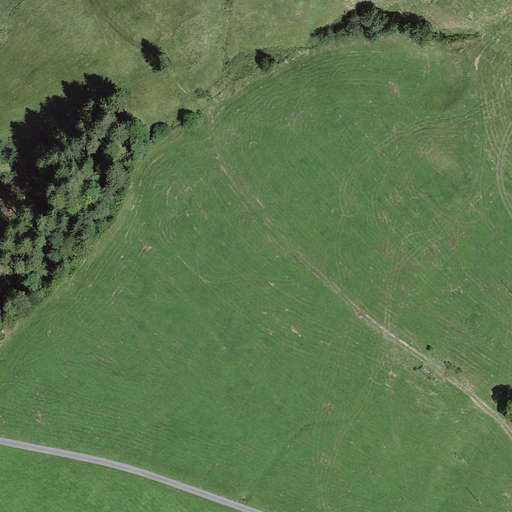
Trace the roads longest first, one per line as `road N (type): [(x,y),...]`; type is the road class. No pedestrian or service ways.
road 1 (track): [(0,441),(101,462),(255,511)]
road 2 (track): [(413,351),(511,435)]
